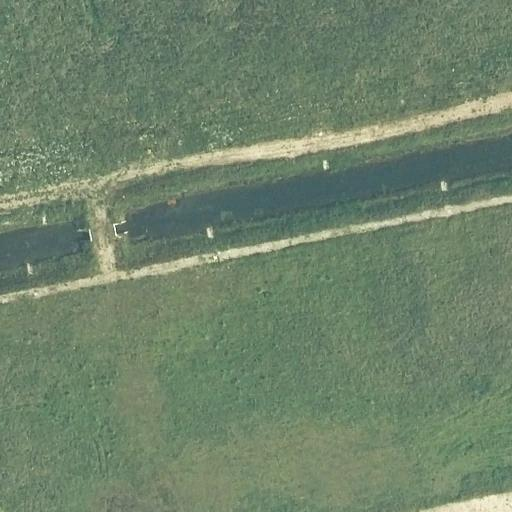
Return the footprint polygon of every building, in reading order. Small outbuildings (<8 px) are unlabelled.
[(124,0),(86,0),(81,1),(85,25),(111,20),(114,35),(140,30),(136,13),(127,15),(124,0)] [(511,26),(504,28),(509,54),(498,56),(503,85),(511,83),(511,26)] [(469,61),(464,35),(441,40),(449,81),(471,77),(474,91),(486,88),(480,59),(469,61)] [(417,45),(422,71),(411,73),(417,102),(430,99),(427,85),(449,81),(441,40),(417,45)] [(0,81),(8,80),(3,55),(0,55),(0,81)] [(313,92),(308,66),(284,71),(292,112),(314,108),(317,122),(329,119),(324,90),(313,92)] [(261,76),(266,102),(255,104),(261,133),(273,130),(270,116),(292,112),(284,71),(261,76)] [(226,109),(221,83),(198,88),(206,129),(228,125),(231,139),(243,136),(237,107),(226,109)] [(174,150),(187,147),(184,133),(206,129),(198,88),(174,93),(179,119),(168,121),(174,150)] [(140,126),(135,101),(111,105),(120,146),(141,142),(144,156),(157,153),(151,124),(140,126)] [(88,167),(100,164),(98,150),(120,146),(111,105),(88,110),(93,136),(82,138),(88,167)] [(0,176),(5,176),(2,161),(23,157),(18,130),(0,133),(0,176)] [(511,211),(490,216),(499,259),(511,256),(511,211)] [(459,222),(434,227),(442,268),(467,263),(459,222)] [(434,227),(409,232),(418,273),(442,268),(434,227)] [(374,239),(349,244),(357,285),(382,280),(374,239)] [(349,244),(325,249),(333,289),(357,285),(349,244)] [(296,260),(275,265),(282,298),(303,294),(296,260)] [(275,265),(258,268),(265,301),(282,298),(275,265)] [(258,268),(242,271),(249,305),(265,301),(258,268)] [(242,271),(226,274),(232,308),(249,305),(242,271)] [(226,274),(209,278),(216,311),(232,308),(226,274)] [(191,275),(174,278),(181,312),(198,309),(192,281),(191,275)] [(174,278),(158,282),(165,315),(181,312),(174,278)] [(209,278),(192,281),(198,309),(199,315),(216,311),(209,278)] [(158,282),(137,286),(144,319),(165,315),(158,282)] [(74,298),(53,302),(60,336),(81,332),(74,298)] [(53,302),(36,306),(37,311),(43,339),(60,336),(53,302)] [(37,311),(21,315),(27,348),(44,345),(43,339),(37,311)] [(511,332),(508,311),(495,313),(500,339),(511,336),(511,332)] [(495,313),(483,316),(488,342),(500,339),(495,313)] [(21,315),(4,318),(11,352),(27,348),(21,315)] [(4,318),(0,318),(0,353),(11,352),(4,318)] [(423,327),(410,330),(415,356),(428,353),(423,327)] [(410,330),(398,332),(403,358),(415,356),(410,330)] [(298,336),(289,338),(292,350),(301,349),(298,336)] [(289,338),(281,339),(283,352),(292,350),(289,338)] [(265,343),(256,344),(259,357),(268,355),(265,343)] [(256,344),(248,346),(250,359),(259,357),(256,344)] [(339,344),(326,347),(331,373),(344,370),(339,344)] [(232,349),(223,351),(226,363),(235,362),(232,349)] [(223,351),(215,352),(217,365),(226,363),(223,351)] [(199,356),(190,357),(193,370),(201,368),(199,356)] [(190,357),(181,359),(184,372),(193,370),(190,357)] [(174,361),(165,362),(167,375),(176,373),(174,361)] [(77,380),(69,381),(71,394),(80,392),(77,380)] [(69,381),(60,383),(63,396),(71,394),(69,381)] [(197,384),(163,390),(167,411),(201,405),(197,384)] [(44,386),(35,388),(38,401),(46,399),(44,386)] [(248,386),(235,389),(237,397),(249,395),(248,386)] [(35,388),(26,390),(29,402),(38,401),(35,388)] [(19,391),(10,393),(12,406),(21,404),(19,391)] [(502,393),(493,395),(496,407),(505,406),(502,393)] [(493,395),(485,396),(487,409),(496,407),(493,395)] [(469,400),(460,401),(462,414),(471,412),(469,400)] [(460,401),(451,403),(454,416),(462,414),(460,401)] [(251,403),(238,405),(240,414),(253,411),(251,403)] [(90,405),(56,411),(60,432),(94,426),(90,405)] [(201,405),(167,411),(170,428),(204,421),(201,405)] [(436,406),(427,408),(429,421),(438,419),(436,406)] [(427,408),(418,409),(421,422),(429,421),(427,408)] [(253,411),(240,414),(242,423),(254,420),(253,411)] [(403,413),(394,414),(396,427),(405,425),(403,413)] [(394,414),(385,416),(388,429),(396,427),(394,414)] [(369,419),(361,421),(363,434),(372,432),(369,419)] [(204,421),(170,428),(174,444),(207,438),(204,421)] [(361,421),(352,423),(355,435),(363,434),(361,421)] [(94,426),(60,432),(64,449),(97,442),(94,426)] [(336,426),(327,427),(330,440),(339,438),(336,426)] [(327,427),(319,429),(321,442),(330,440),(327,427)] [(23,431),(10,433),(12,442),(24,439),(23,431)] [(311,431),(302,432),(305,445),(314,443),(311,431)] [(258,436),(245,438),(247,447),(259,444),(258,436)] [(207,438),(174,444),(177,461),(211,454),(207,438)] [(97,442),(64,449),(67,465),(101,459),(97,442)] [(259,444),(247,447),(248,456),(261,453),(259,444)] [(26,447),(13,450),(15,458),(28,456),(26,447)] [(486,447),(470,450),(476,484),(493,480),(487,453),(486,447)] [(504,449),(487,453),(493,480),(494,486),(511,483),(504,449)] [(470,450),(453,453),(460,487),(476,484),(470,450)] [(453,453),(437,456),(443,490),(460,487),(453,453)] [(211,454),(177,461),(180,477),(214,471),(211,454)] [(28,456),(15,458),(17,467),(29,465),(28,456)] [(437,456),(420,460),(427,493),(443,490),(437,456)] [(101,459),(67,465),(70,482),(104,475),(101,459)] [(420,460),(404,463),(410,497),(427,493),(420,460)] [(404,463),(387,466),(394,500),(410,497),(404,463)] [(387,466),(370,470),(372,475),(377,503),(394,500),(387,466)] [(264,469),(251,472),(253,480),(266,478),(264,469)] [(214,471),(180,477),(183,494),(211,488),(217,487),(214,471)] [(104,475),(70,482),(73,498),(107,492),(104,475)] [(372,475),(355,479),(361,511),(363,511),(378,509),(377,503),(372,475)] [(266,478),(253,480),(255,489),(268,486),(266,478)] [(361,511),(355,479),(338,482),(344,511),(361,511)] [(33,480),(20,483),(21,491),(34,489),(33,480)] [(344,511),(338,482),(322,485),(327,511),(344,511)] [(327,511),(322,485),(304,489),(308,511),(327,511)] [(183,494),(178,495),(181,511),(215,505),(211,488),(183,494)] [(34,489),(21,491),(23,500),(36,498),(34,489)] [(107,492),(73,498),(76,511),(91,511),(110,508),(107,492)] [(271,502),(258,505),(259,511),(266,511),(272,511),(271,502)]
